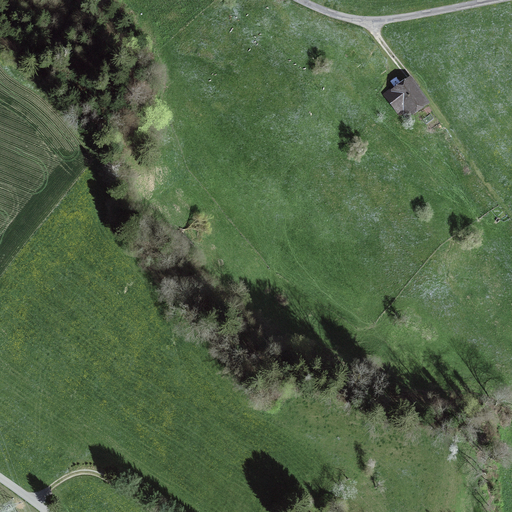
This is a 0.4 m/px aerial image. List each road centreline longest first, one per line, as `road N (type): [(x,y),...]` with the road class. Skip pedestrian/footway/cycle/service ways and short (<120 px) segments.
road 1 (unclassified): [(300,0),(366,20),(499,0)]
road 2 (track): [(366,20),(479,188)]
road 3 (track): [(157,511),(96,471),(64,479),(33,501)]
